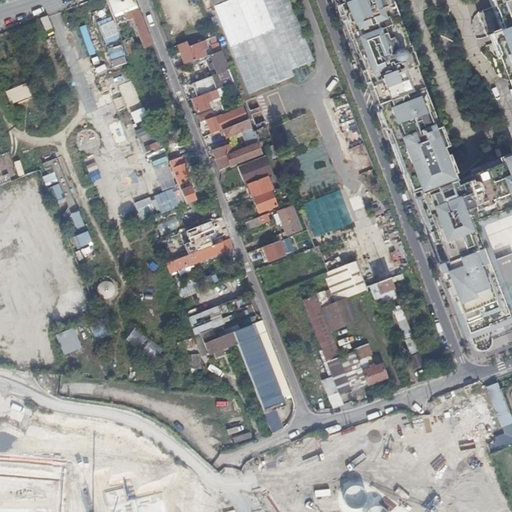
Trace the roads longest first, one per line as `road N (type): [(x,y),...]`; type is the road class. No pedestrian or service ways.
road 1 (residential): [(142,0),(308,425)]
road 2 (residential): [(465,375),(323,0)]
road 3 (residential): [(465,375),(308,425)]
